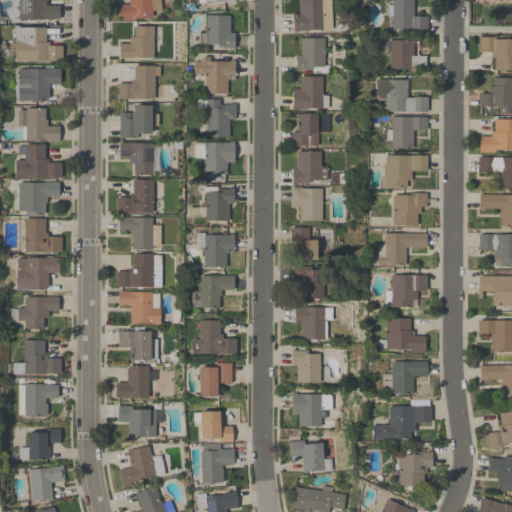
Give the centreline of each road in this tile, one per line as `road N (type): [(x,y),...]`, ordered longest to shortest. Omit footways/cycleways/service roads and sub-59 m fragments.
road 1 (residential): [(446,511),(462,475),(451,349),(453,0)]
road 2 (residential): [(97,511),(89,462),(87,0)]
road 3 (residential): [(270,511),(262,447),(262,0)]
